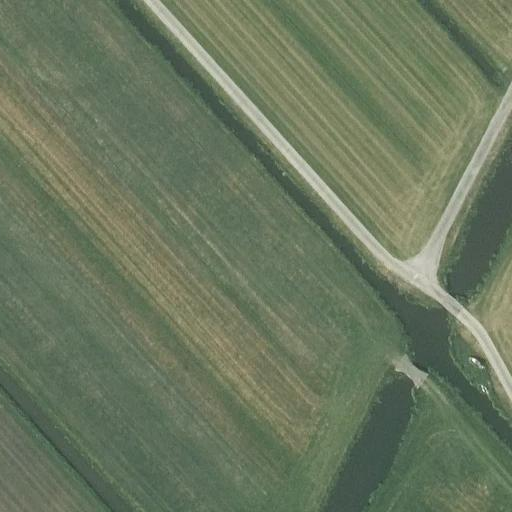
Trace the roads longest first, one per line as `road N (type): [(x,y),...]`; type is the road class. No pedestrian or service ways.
road 1 (track): [(511,393),(475,326),(412,273),(386,263),(146,0)]
road 2 (track): [(418,278),(511,90)]
